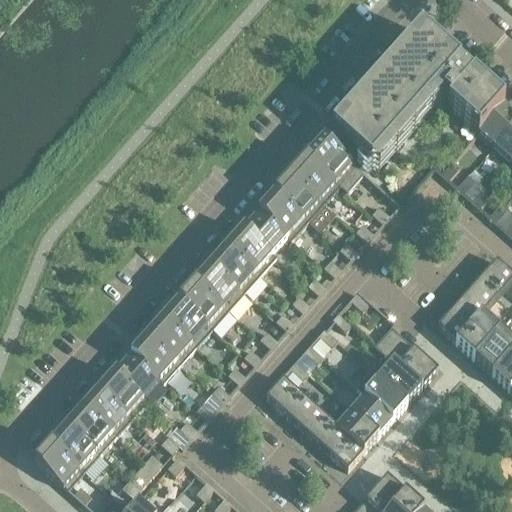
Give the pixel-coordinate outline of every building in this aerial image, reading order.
[(463,90),(450,79),(459,69),(423,36),(387,76),(385,74),(330,134),(370,170),(435,96),(448,108),(446,110),(479,139),(505,110),(472,81),(463,90)] [(493,152),(511,130),(511,116),(505,110),(479,139),(493,152)] [(509,166),(511,163),(511,130),(493,152),(509,166)] [(340,192),(355,174),(356,173),(323,143),(306,162),(340,192)] [(340,192),(306,162),(290,180),(324,210),(340,192)] [(459,173),(453,168),(442,180),(449,185),(459,173)] [(324,210),(290,180),(274,198),(308,227),(324,210)] [(463,199),(474,187),(467,181),(457,193),(463,199)] [(479,213),(490,201),(483,195),(473,207),(479,213)] [(308,227),(274,198),(258,215),(292,245),(308,227)] [(495,228),(506,215),(500,210),(489,222),(495,228)] [(389,222),(378,212),(371,220),(382,230),(389,222)] [(292,245),(258,215),(242,233),(276,263),(272,259),(286,242),(291,246),(292,245)] [(373,239),(362,230),(355,238),(366,248),(373,239)] [(276,263),(242,233),(226,251),(260,281),(276,263)] [(357,257),(346,247),(339,255),(350,265),(357,257)] [(260,281),(226,251),(210,269),(244,299),(260,281)] [(341,275),(330,265),(323,273),(334,283),(341,275)] [(500,299),(511,285),(511,279),(496,265),(481,282),(500,299)] [(244,299),(210,269),(194,287),(228,317),(244,299)] [(500,299),(481,282),(466,298),(485,315),(500,299)] [(325,293),(314,283),(307,291),(318,301),(325,293)] [(228,317),(194,287),(178,305),(212,335),(228,317)] [(485,315),(466,298),(452,314),(471,331),(482,319),(485,315)] [(309,311),(298,301),(291,309),(302,319),(309,311)] [(356,302),(351,308),(362,317),(367,312),(356,302)] [(212,335),(178,305),(162,323),(196,353),(212,335)] [(471,331),(452,314),(437,331),(456,348),(471,331)] [(293,329),(282,319),(275,327),(286,337),(293,329)] [(473,363),(499,334),(482,319),(471,331),(456,348),(473,363)] [(351,331),(339,320),(333,327),(345,337),(351,331)] [(196,353),(162,323),(146,341),(180,371),(196,353)] [(421,393),(438,374),(391,333),(374,351),(421,393)] [(491,379),(511,355),(511,345),(499,334),(473,363),(491,379)] [(337,347),(325,336),(319,343),(331,353),(337,347)] [(277,347),(266,337),(259,345),(270,355),(277,347)] [(180,371),(146,341),(130,359),(164,389),(180,371)] [(421,393),(374,351),(374,352),(384,361),(370,377),(407,409),(421,393)] [(322,363),(310,352),(305,359),(317,370),(322,363)] [(254,373),(261,365),(250,355),(243,363),(254,373)] [(509,395),(511,391),(511,355),(491,379),(509,395)] [(164,389),(130,359),(114,377),(148,406),(144,402),(159,385),(163,389),(164,389)] [(308,379),(296,369),(290,375),(302,386),(308,379)] [(245,383),(234,373),(227,381),(238,391),(245,383)] [(148,406),(114,377),(98,395),(132,424),(148,406)] [(407,409),(370,377),(356,393),(392,425),(407,409)] [(282,418),(299,399),(282,384),(265,403),(282,418)] [(229,400),(218,391),(211,399),(222,409),(229,400)] [(392,425),(356,393),(355,393),(363,400),(350,415),(345,411),(344,412),(378,441),(392,425)] [(132,424),(98,395),(82,412),(116,442),(132,424)] [(298,432),(315,413),(299,399),(282,418),(298,432)] [(206,427),(213,418),(202,409),(195,417),(206,427)] [(116,442),(82,412),(66,430),(100,460),(116,442)] [(364,457),(378,441),(344,412),(331,427),(331,428),(347,443),(364,457)] [(314,446),(331,428),(331,427),(315,413),(298,432),(314,446)] [(198,436),(186,426),(179,434),(190,444),(198,436)] [(331,461),(347,443),(331,428),(314,446),(331,461)] [(100,460),(66,430),(50,448),(84,478),(100,460)] [(160,450),(171,460),(179,452),(167,442),(160,450)] [(364,457),(347,443),(331,461),(347,476),(364,457)] [(84,478),(50,448),(34,467),(67,497),(84,478)] [(151,460),(144,468),(156,478),(163,470),(151,460)] [(175,481),(185,470),(177,463),(167,474),(175,481)] [(148,486),(156,478),(144,468),(137,475),(148,486)] [(392,511),(406,498),(386,480),(357,511),(392,511)] [(128,486),(121,494),(132,504),(139,496),(128,486)] [(203,507),(213,496),(205,488),(195,499),(203,507)] [(73,500),(84,510),(91,502),(80,492),(73,500)] [(421,511),(406,498),(392,511),(421,511)] [(150,511),(141,503),(133,511),(150,511)]
